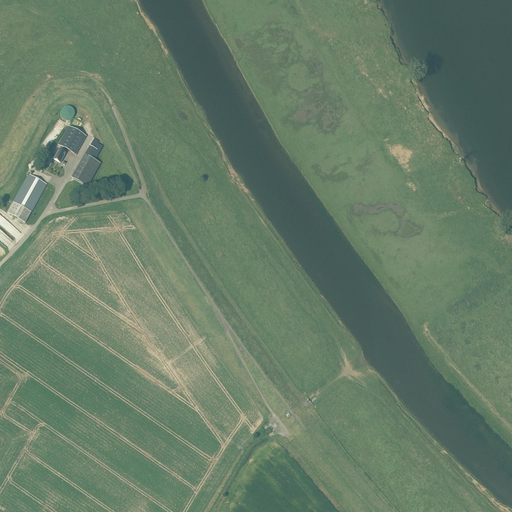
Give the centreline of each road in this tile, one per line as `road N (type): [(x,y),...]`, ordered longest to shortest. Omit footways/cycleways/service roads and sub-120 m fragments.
road 1 (unclassified): [(0,264),(46,214),(141,193)]
road 2 (unclassified): [(304,430),(218,314)]
road 3 (unclassified): [(141,193),(218,314)]
